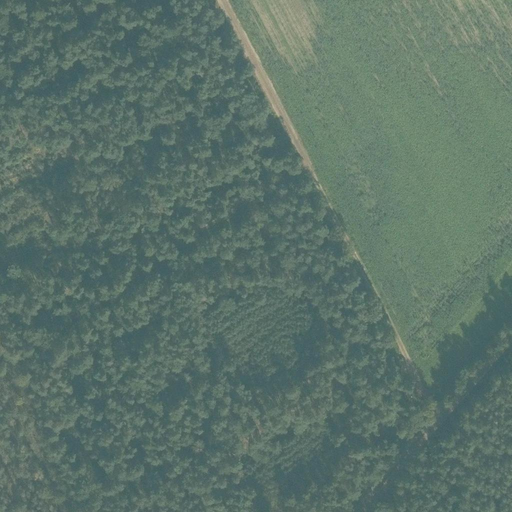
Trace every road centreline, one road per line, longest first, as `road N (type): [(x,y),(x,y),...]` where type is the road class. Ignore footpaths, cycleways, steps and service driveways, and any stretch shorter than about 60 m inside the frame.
road 1 (track): [(438,420),(218,0)]
road 2 (track): [(84,511),(0,310)]
road 3 (track): [(438,420),(350,511)]
